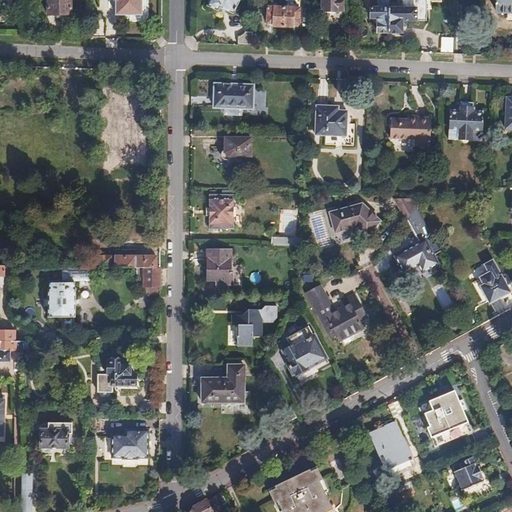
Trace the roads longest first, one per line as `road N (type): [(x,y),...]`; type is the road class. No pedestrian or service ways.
road 1 (residential): [(175,59),(172,501)]
road 2 (residential): [(511,72),(175,59)]
road 3 (residential): [(172,501),(467,344)]
road 4 (residential): [(175,59),(0,50)]
